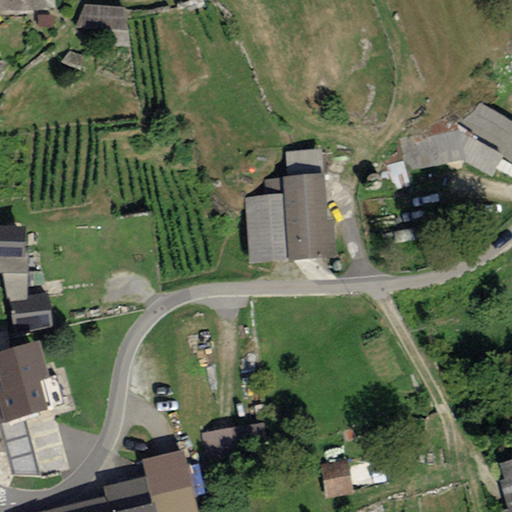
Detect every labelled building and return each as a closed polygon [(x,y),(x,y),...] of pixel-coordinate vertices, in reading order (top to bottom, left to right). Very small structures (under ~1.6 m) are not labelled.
[(54,0),(0,0),(0,14),(55,15),(54,0)] [(125,10),(85,6),(75,29),(103,31),(105,47),(129,48),(125,10)] [(511,159),(511,120),(481,101),(464,128),(484,141),(471,162),(494,177),(507,157),(511,159)] [(265,198),(244,200),(249,267),(335,261),(333,224),(326,224),(323,179),(264,182),(265,198)] [(27,233),(0,231),(0,274),(25,276),(27,233)] [(0,427),(47,414),(40,389),(49,386),(39,349),(0,359),(0,427)] [(260,448),(256,425),(205,433),(209,456),(260,448)] [(109,505),(75,511),(194,511),(182,456),(142,464),(146,482),(106,491),(109,505)] [(511,511),(511,464),(500,467),(504,482),(500,483),(507,511),(511,511)] [(316,468),(320,497),(343,495),(340,465),(316,468)]
